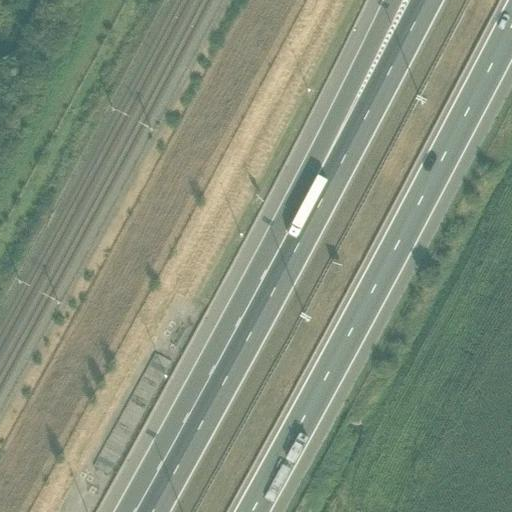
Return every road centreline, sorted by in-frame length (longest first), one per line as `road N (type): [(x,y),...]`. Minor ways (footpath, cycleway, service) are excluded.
road 1 (motorway): [(250,511),(511,14)]
road 2 (motorway): [(425,0),(262,308)]
road 3 (motorway): [(390,0),(278,224),(262,308)]
road 4 (motorway): [(262,308),(152,511)]
